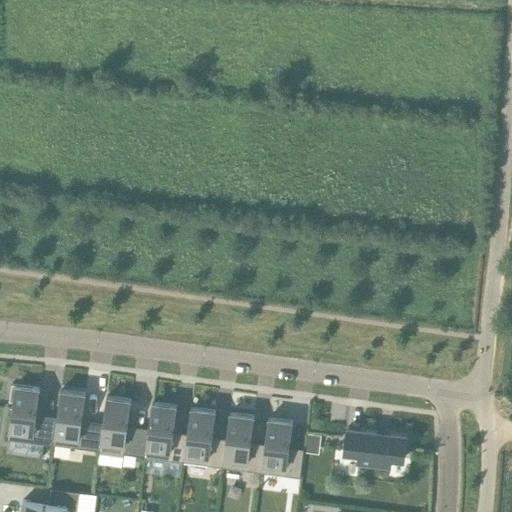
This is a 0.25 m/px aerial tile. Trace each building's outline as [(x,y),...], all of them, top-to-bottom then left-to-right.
[(13,402),(8,439),(38,443),(54,445),(54,444),(58,416),(36,413),(40,388),(33,387),(12,384),(9,402),(13,402)] [(58,416),(54,444),(100,450),(103,422),(82,419),(86,393),(61,390),(58,416)] [(103,422),(100,450),(145,456),(149,428),(128,425),(131,399),(107,396),(103,422)] [(149,428),(145,456),(184,461),(188,433),(173,431),(177,406),(153,402),(149,428)] [(188,433),(184,461),(223,467),(226,438),(212,436),(216,411),(191,407),(188,433)] [(226,438),(223,467),(261,472),(265,444),(251,442),(254,416),(230,413),(226,438)] [(265,444),(261,472),(300,477),(304,449),(289,447),(293,421),(269,418),(265,444)] [(347,428),(344,452),(359,454),(358,463),(390,467),(391,458),(404,459),(407,435),(347,428)] [(309,434),(307,452),(319,453),(321,435),(309,434)] [(20,508),(19,511),(76,511),(79,492),(51,489),(49,503),(24,500),(22,509),(20,508)]
